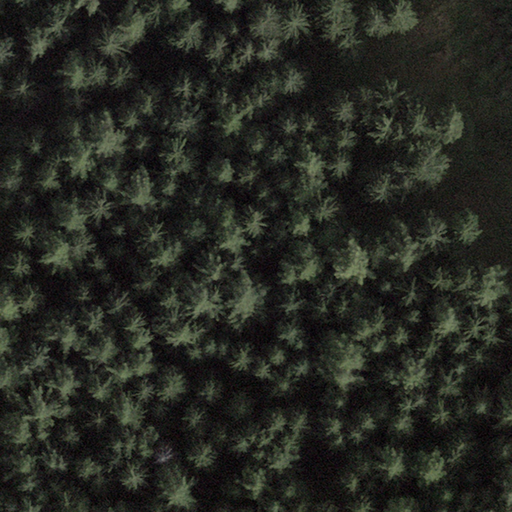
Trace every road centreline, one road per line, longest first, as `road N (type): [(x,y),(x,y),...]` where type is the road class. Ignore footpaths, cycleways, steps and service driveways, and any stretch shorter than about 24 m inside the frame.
road 1 (track): [(511,418),(286,460),(107,511)]
road 2 (track): [(0,134),(75,66),(120,0)]
